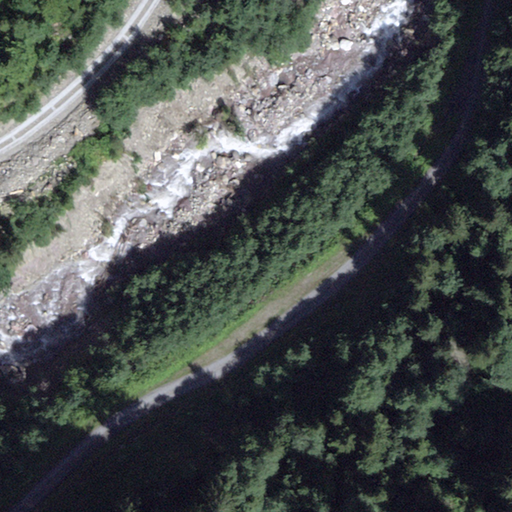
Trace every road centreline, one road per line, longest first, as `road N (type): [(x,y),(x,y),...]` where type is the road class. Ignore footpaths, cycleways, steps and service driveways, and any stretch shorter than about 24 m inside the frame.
road 1 (unclassified): [(11,511),(91,441),(274,329),(391,228),(461,102),(494,0)]
road 2 (track): [(0,146),(101,67),(152,0)]
